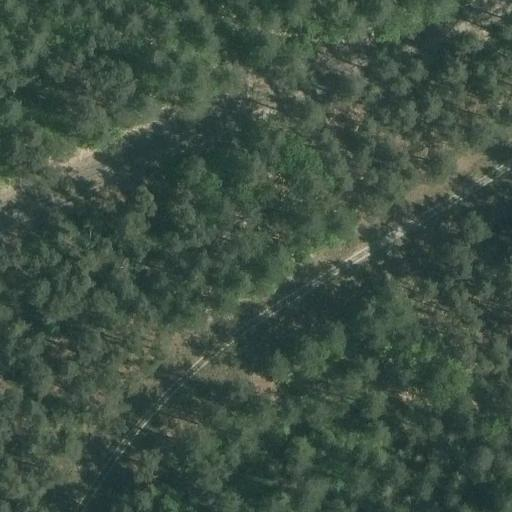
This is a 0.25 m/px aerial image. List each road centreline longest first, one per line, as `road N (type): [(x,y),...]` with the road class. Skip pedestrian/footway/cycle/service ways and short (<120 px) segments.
road 1 (track): [(80,511),(202,370),(511,159)]
road 2 (track): [(511,9),(0,225)]
road 3 (track): [(375,248),(276,109)]
